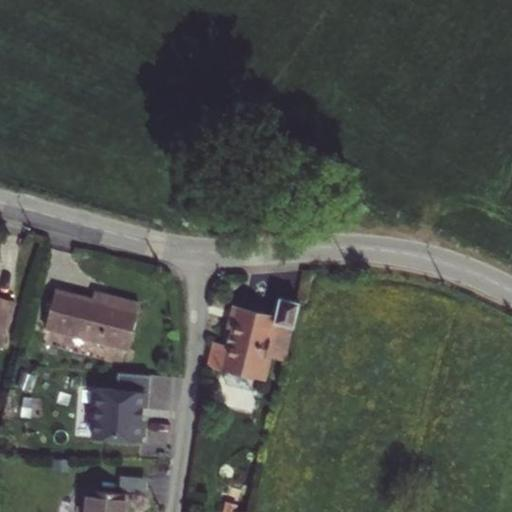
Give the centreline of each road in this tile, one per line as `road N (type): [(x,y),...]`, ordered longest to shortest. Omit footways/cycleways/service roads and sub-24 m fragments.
road 1 (residential): [(511,292),(389,250),(199,253)]
road 2 (residential): [(199,253),(195,357),(174,511)]
road 3 (residential): [(199,253),(0,204)]
